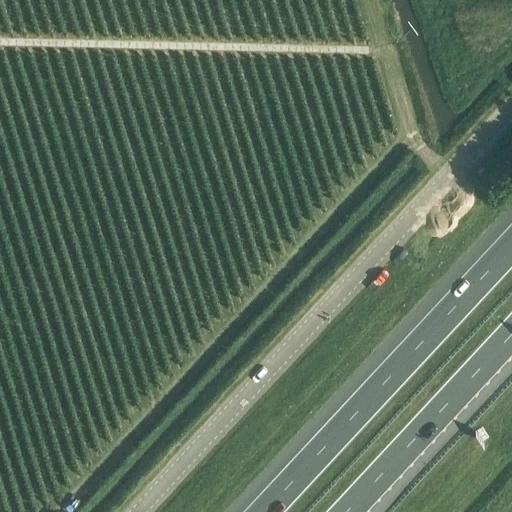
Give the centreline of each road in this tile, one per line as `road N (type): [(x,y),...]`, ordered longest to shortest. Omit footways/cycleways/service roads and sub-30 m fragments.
road 1 (unclassified): [(140,511),(511,108)]
road 2 (motorway): [(511,248),(266,511)]
road 3 (motorway): [(350,511),(511,338)]
